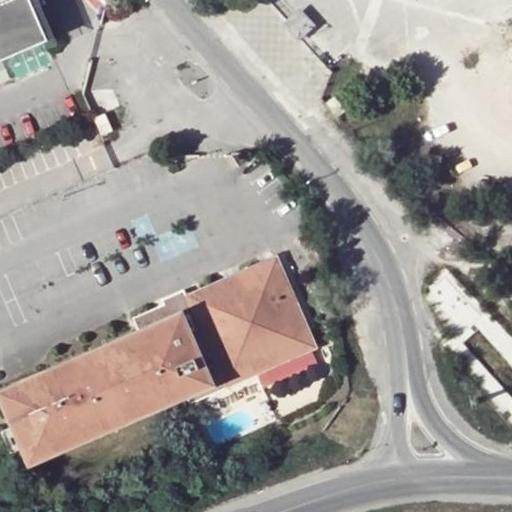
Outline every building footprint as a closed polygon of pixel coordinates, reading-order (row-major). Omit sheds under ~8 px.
[(0,0),(0,59),(45,40),(27,0),(0,0)] [(313,26),(300,12),(287,24),(299,38),(313,26)] [(92,117),(90,118),(98,135),(108,131),(100,113),(92,117)] [(137,329),(0,389),(0,402),(27,464),(185,395),(188,401),(213,390),(206,373),(216,368),(224,385),(313,346),(274,256),(185,296),(163,305),(132,319),(137,329)] [(182,289),(161,298),(163,305),(185,296),(182,289)] [(216,368),(206,373),(213,390),(224,385),(216,368)]
